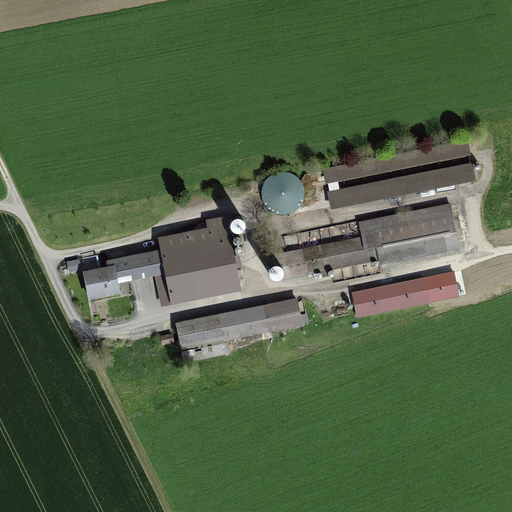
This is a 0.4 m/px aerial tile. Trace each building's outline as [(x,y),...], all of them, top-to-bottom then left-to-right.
[(464,142),(323,173),(330,206),(472,176),(464,142)] [(264,256),(269,281),(455,242),(447,204),(367,221),(369,234),(264,256)] [(109,264),(83,269),(89,297),(117,291),(114,276),(158,267),(164,297),(238,283),(226,216),(207,219),(209,229),(161,238),(164,251),(109,261),(109,264)] [(424,278),(353,293),(358,316),(429,302),(424,278)] [(180,350),(297,328),(293,305),(176,328),(180,350)]
